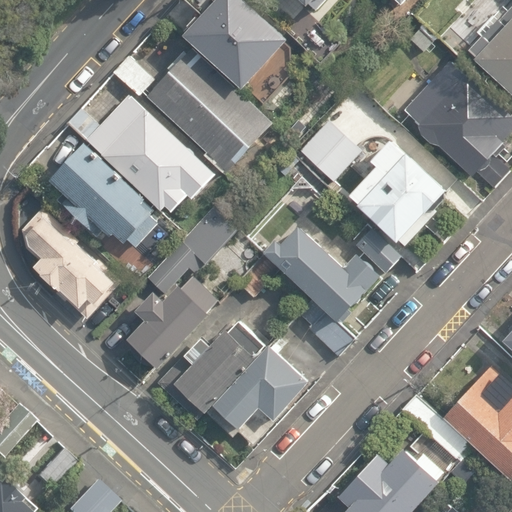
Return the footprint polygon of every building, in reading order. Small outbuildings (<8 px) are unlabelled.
[(250,100),(299,47),(248,0),(182,0),(202,18),(183,38),(250,100)] [(296,0),(322,24),(343,0),(296,0)] [(416,0),(394,0),(406,11),(416,0)] [(511,4),(483,36),(494,45),(479,62),(511,92),(511,4)] [(71,202),(65,209),(95,237),(102,231),(129,256),(170,211),(178,218),(193,202),(199,209),(226,180),(229,183),(273,136),(159,31),(114,81),(130,95),(101,126),(83,110),(51,144),(75,166),(55,188),(71,202)] [(442,149),(445,148),(480,181),(483,177),(499,192),(511,177),(511,146),(510,145),(511,142),(511,110),(456,59),(406,112),(423,128),(423,132),(424,136),(426,140),(428,143),(431,146),(434,148),(438,149),(442,149)] [(456,197),(397,143),(363,179),(377,193),(362,210),(406,251),(443,210),(445,212),(448,213),(451,213),(453,213),(456,212),(457,210),(459,207),(459,205),(459,202),(458,200),(456,197)] [(243,233),(215,206),(147,276),(169,297),(200,265),(206,271),(243,233)] [(47,209),(24,234),(27,246),(47,265),(40,272),(92,321),(127,284),(47,209)] [(303,227),(266,268),(312,311),(301,323),(342,361),(360,341),(348,330),(408,266),(380,240),(351,271),(303,227)] [(205,340),(200,335),(216,317),(213,314),(224,302),(196,276),(171,304),(162,296),(142,318),(151,325),(129,348),(166,382),(205,340)] [(282,435),(323,391),(278,350),(264,365),(232,335),(179,392),(211,422),(217,416),(256,452),(277,430),(282,435)] [(498,362),(452,411),(511,467),(511,404),(496,390),(511,374),(498,362)] [(461,459),(478,441),(422,389),(405,407),(461,459)] [(20,395),(0,416),(0,446),(8,454),(44,416),(20,395)] [(63,443),(37,471),(56,489),(82,461),(63,443)] [(340,511),(405,511),(439,477),(405,445),(392,459),(380,447),(339,490),(351,501),(340,511)] [(0,463),(0,511),(44,511),(53,502),(5,458),(0,463)] [(68,505),(75,511),(108,511),(124,495),(97,472),(68,505)]
